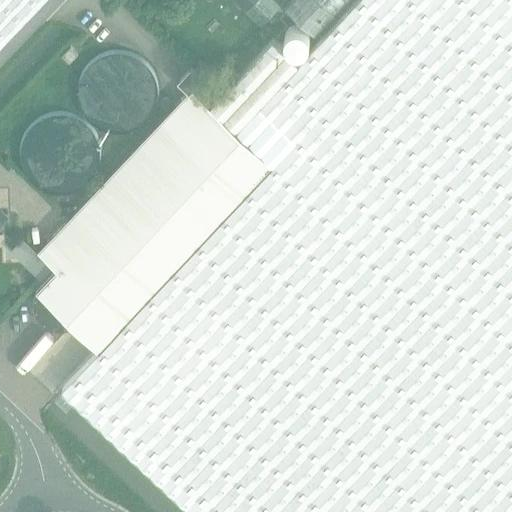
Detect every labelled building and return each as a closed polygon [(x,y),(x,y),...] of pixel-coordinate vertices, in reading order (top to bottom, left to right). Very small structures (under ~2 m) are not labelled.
[(0,0),(0,44),(42,0),(0,0)] [(511,511),(511,0),(355,0),(298,62),(259,103),(296,138),(99,347),(62,387),(194,511),(511,511)] [(274,0),(233,0),(259,25),(279,4),(274,0)] [(291,0),(286,6),(315,34),(347,0),(291,0)] [(298,62),(273,38),(219,95),(190,67),(177,81),(188,91),(38,250),(56,268),(37,288),(36,294),(35,299),(36,305),(38,310),(40,315),(48,322),(53,324),(58,326),(64,326),(69,325),(74,324),(99,347),(296,138),(259,103),(298,62)] [(61,56),(68,63),(77,53),(70,46),(61,56)] [(122,126),(122,125),(122,120),(120,116),(118,111),(115,108),(109,104),(103,102),(98,102),(90,104),(86,107),(83,109),(80,113),(78,117),(77,125),(77,130),(79,134),(84,141),(87,144),(91,146),(99,148),(104,147),(108,146),(115,141),(118,138),(120,134),(122,130),(122,126)] [(22,237),(10,250),(41,279),(53,266),(22,237)]
